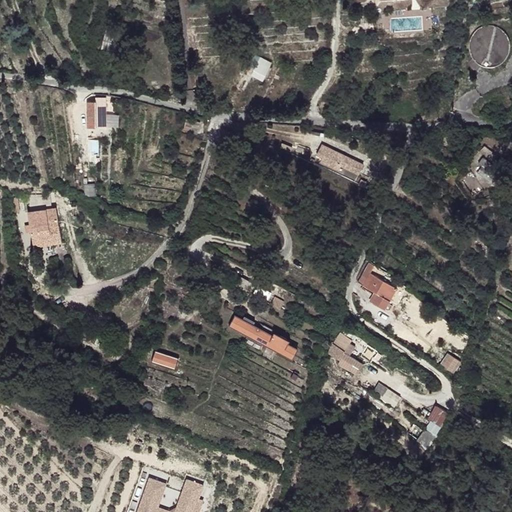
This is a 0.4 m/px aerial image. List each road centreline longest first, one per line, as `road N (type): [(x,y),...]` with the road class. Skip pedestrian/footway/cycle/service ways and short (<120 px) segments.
road 1 (residential): [(75,293),(156,256),(189,210),(215,120),(511,137)]
road 2 (unknown): [(420,134),(350,285),(349,308),(511,432)]
road 3 (unknown): [(211,135),(287,244),(275,256),(203,238),(193,258)]
road 4 (unknown): [(322,124),(340,70),(339,0)]
